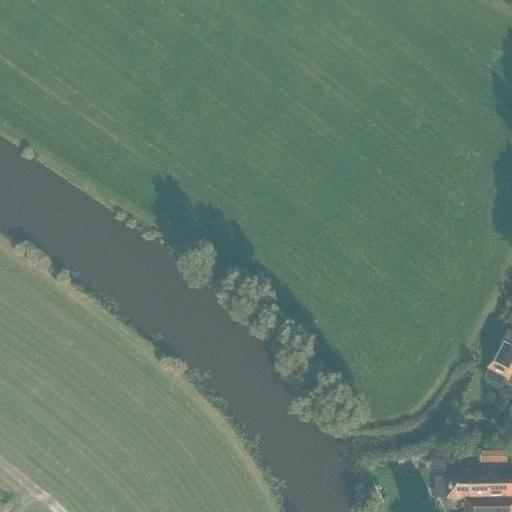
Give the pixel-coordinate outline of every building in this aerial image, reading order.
[(511,336),(506,333),(482,380),(504,391),(511,375),(511,336)] [(459,458),(453,458),(453,453),(442,453),(441,472),(453,472),(459,472),(459,458)] [(491,466),(506,465),(506,453),(490,454),(491,466)] [(511,477),(446,478),(445,501),(463,501),(463,502),(511,501),(511,477)] [(463,511),(511,511),(511,501),(463,502),(463,511)]
